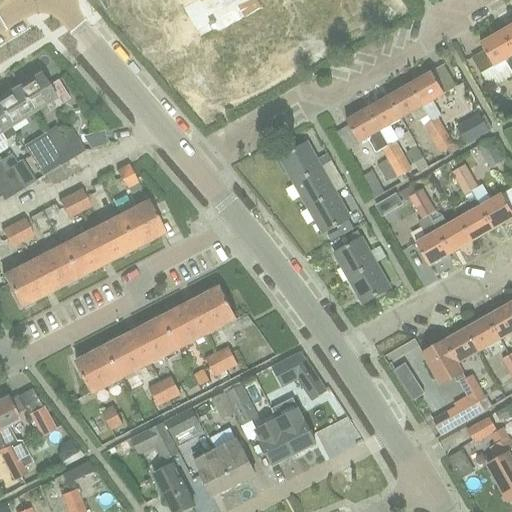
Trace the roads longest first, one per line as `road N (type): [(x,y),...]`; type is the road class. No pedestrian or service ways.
road 1 (residential): [(189,160),(306,91),(333,96),(484,0)]
road 2 (residential): [(0,353),(28,351),(128,298),(136,276),(238,221)]
road 3 (residential): [(189,160),(55,0)]
road 4 (residential): [(336,351),(447,284),(477,291),(511,270)]
road 5 (residential): [(235,511),(393,432)]
road 6 (residential): [(336,351),(238,221)]
